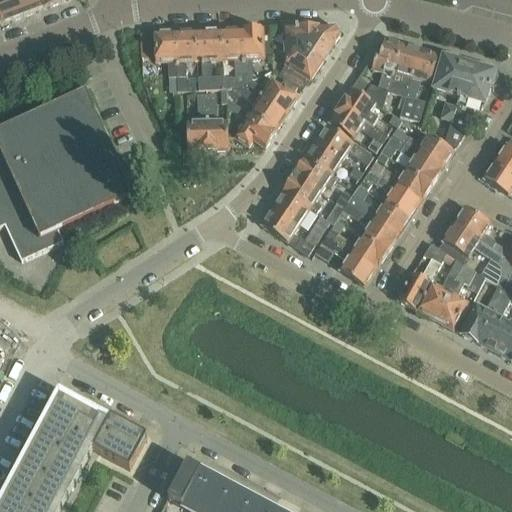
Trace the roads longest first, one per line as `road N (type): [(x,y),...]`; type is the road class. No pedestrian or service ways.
road 1 (residential): [(213,228),(243,202),(315,103),(374,1)]
road 2 (residential): [(41,352),(64,328),(213,228)]
road 3 (residential): [(173,429),(330,511)]
road 4 (unclassified): [(367,315),(213,228)]
road 5 (unclassified): [(511,392),(367,315)]
road 6 (residential): [(367,315),(454,187)]
road 7 (residential): [(41,352),(173,429)]
road 8 (unclassified): [(111,16),(254,0)]
road 9 (unclassified): [(511,40),(374,1)]
